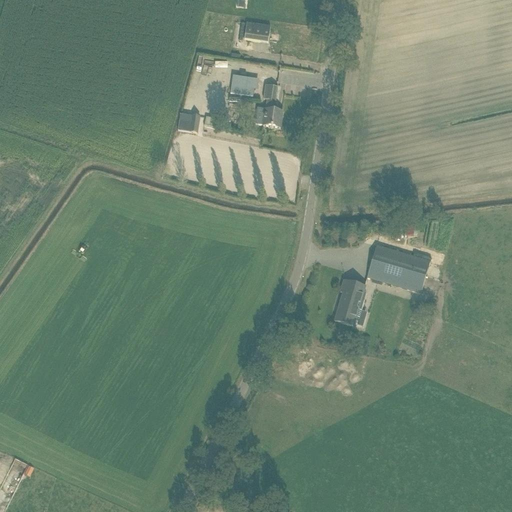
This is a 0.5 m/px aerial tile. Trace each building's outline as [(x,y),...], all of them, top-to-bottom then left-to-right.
[(244,40),(268,44),(270,28),(247,25),(244,40)] [(257,110),(255,126),(263,127),(270,128),(280,129),(282,114),(274,112),(277,89),(269,88),(267,101),(265,112),(257,110)] [(197,135),(199,118),(192,117),(190,134),(197,135)] [(206,118),(204,125),(214,128),(215,120),(206,118)] [(367,279),(376,282),(421,294),(430,262),(376,247),(367,279)] [(341,293),(343,294),(335,323),(353,328),(364,288),(344,282),(341,293)]
